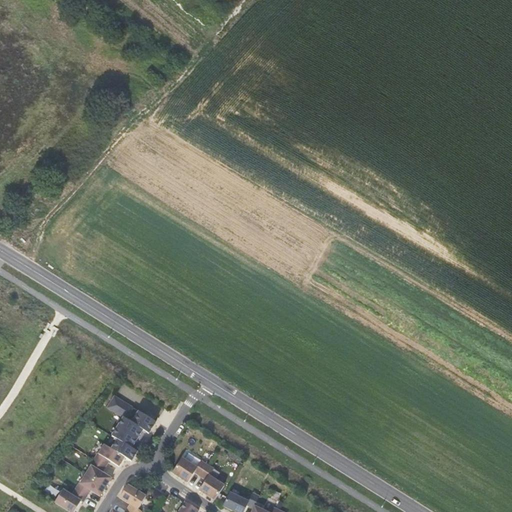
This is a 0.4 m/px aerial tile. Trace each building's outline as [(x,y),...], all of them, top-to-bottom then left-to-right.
[(117,440),(111,449),(124,457),(131,461),(137,452),(132,448),(143,430),(149,433),(156,422),(115,396),(107,408),(123,418),(112,436),(117,440)] [(98,454),(94,460),(106,467),(109,461),(119,466),(124,457),(111,449),(104,445),(99,454),(98,454)] [(197,468),(182,458),(172,473),(188,483),(194,472),(200,476),(208,465),(202,461),(197,468)] [(91,466),(85,475),(106,487),(111,478),(102,472),(106,467),(94,460),(90,466),(91,466)] [(214,469),(208,465),(200,476),(206,480),(199,491),(214,500),(224,485),(209,476),(214,469)] [(79,483),(75,489),(87,496),(90,491),(100,496),(106,487),(85,475),(80,484),(79,483)] [(130,504),(126,510),(129,511),(141,511),(142,511),(138,509),(146,496),(128,485),(120,498),(130,504)] [(87,496),(75,489),(72,495),(63,490),(55,502),(69,511),(73,511),(81,501),(83,503),(87,496)] [(249,502),(229,492),(223,506),(234,511),(244,511),(247,505),(253,508),(254,506),(259,496),(253,493),(249,502)] [(197,511),(199,510),(185,502),(179,511),(197,511)]
